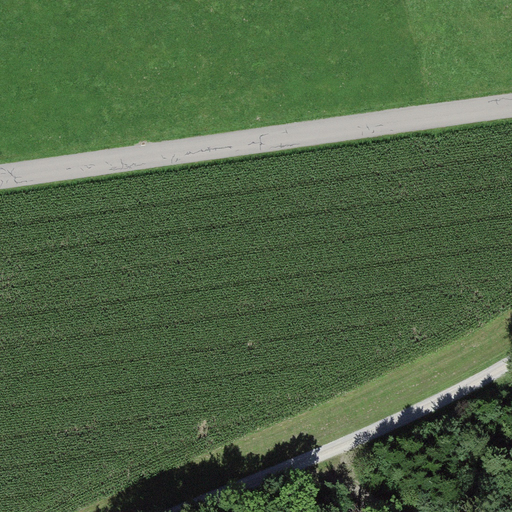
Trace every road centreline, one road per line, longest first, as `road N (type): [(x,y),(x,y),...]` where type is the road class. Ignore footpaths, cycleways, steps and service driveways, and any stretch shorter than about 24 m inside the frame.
road 1 (unclassified): [(0,175),(511,108)]
road 2 (track): [(511,371),(191,511)]
